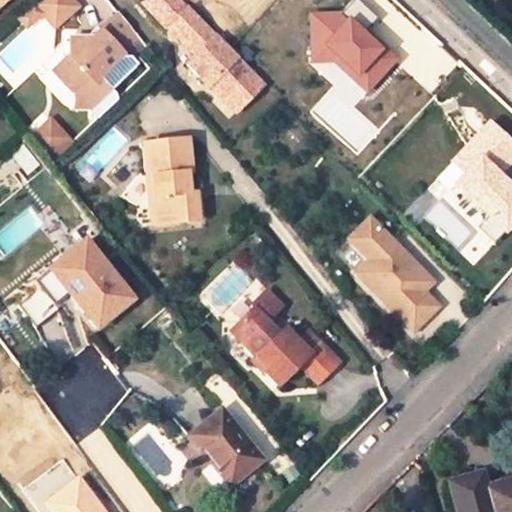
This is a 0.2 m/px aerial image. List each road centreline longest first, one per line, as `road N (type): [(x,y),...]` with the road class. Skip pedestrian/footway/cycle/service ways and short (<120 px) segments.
road 1 (unclassified): [(511,314),(325,511)]
road 2 (residential): [(78,390),(76,427),(141,511)]
